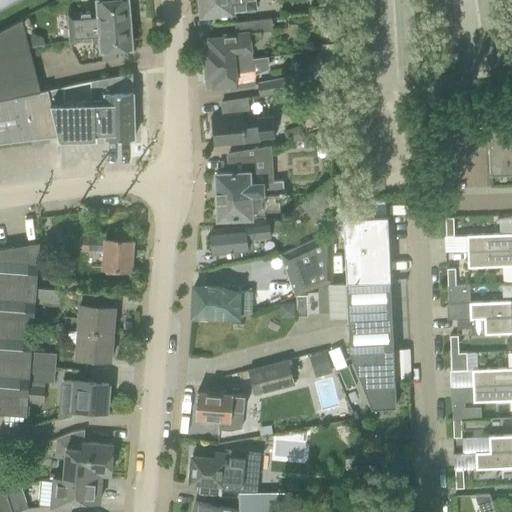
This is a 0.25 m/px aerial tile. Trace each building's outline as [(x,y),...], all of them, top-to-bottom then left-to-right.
[(126,0),(97,0),(96,0),(97,11),(67,14),(68,28),(128,23),(126,0)] [(255,10),(253,0),(198,0),(199,3),(196,5),(197,10),(200,12),(200,16),(232,13),(232,12),(255,10)] [(323,33),(332,33),(332,14),(320,14),(320,33),(323,33)] [(222,36),(222,37),(207,38),(208,44),(202,45),(204,64),(247,59),(246,46),(250,45),(256,43),(259,38),(261,32),(273,31),(272,19),(234,23),(235,34),(222,36)] [(21,20),(0,31),(0,100),(40,92),(28,47),(25,33),(21,20)] [(128,23),(68,28),(69,42),(99,39),(100,50),(131,48),(128,23)] [(30,32),(25,33),(28,47),(42,45),(41,38),(30,32)] [(332,45),(332,33),(323,33),(323,45),(332,45)] [(247,59),(204,64),(205,82),(211,82),(212,88),(228,86),(228,88),(253,86),(251,58),(247,59)] [(78,83),(47,90),(57,135),(58,136),(58,137),(58,138),(59,139),(60,139),(61,140),(62,141),(63,141),(64,141),(65,141),(66,141),(67,141),(68,141),(69,140),(70,140),(70,139),(71,138),(72,137),(72,136),(72,135),(72,134),(79,134),(79,139),(107,138),(109,138),(111,138),(112,137),(114,137),(116,137),(117,136),(119,136),(121,135),(122,135),(124,134),(125,134),(127,133),(128,132),(130,131),(131,130),(133,129),(134,128),(136,127),(137,126),(138,125),(137,124),(136,126),(133,128),(132,92),(120,92),(120,75),(78,83)] [(258,83),(261,94),(301,86),(299,75),(258,83)] [(40,92),(0,100),(0,143),(57,135),(47,90),(40,92)] [(239,141),(259,139),(273,138),(271,117),(257,118),(258,125),(244,127),(243,115),(249,114),(247,98),(221,102),(222,116),(210,117),(213,142),(239,140),(239,141)] [(435,117),(436,129),(482,128),(481,116),(435,117)] [(511,122),(487,123),(489,172),(511,171),(511,122)] [(285,142),(301,139),(299,127),(283,130),(285,142)] [(270,157),(268,148),(267,145),(256,147),(256,150),(258,159),(270,157)] [(226,157),(227,173),(215,173),(216,196),(282,193),(282,182),(255,183),(253,155),(226,157)] [(331,212),(331,179),(299,204),(315,223),(331,212)] [(283,201),(282,193),(216,196),(217,219),(251,217),(251,209),(279,208),(279,201),(283,201)] [(345,281),(389,279),(386,216),(342,218),(345,281)] [(244,226),(230,228),(210,230),(213,254),(248,250),(247,240),(271,237),(270,233),(283,231),(281,218),(244,222),(244,226)] [(445,236),(453,236),(453,218),(445,218),(445,236)] [(331,282),(331,231),(280,254),(295,295),(331,282)] [(511,233),(466,235),(466,251),(511,249),(511,233)] [(103,269),(110,269),(130,270),(132,240),(74,237),(74,249),(104,251),(103,269)] [(0,413),(26,416),(28,381),(29,366),(30,352),(34,303),(35,288),(39,242),(0,248),(0,413)] [(467,268),(511,265),(511,249),(466,251),(467,268)] [(446,268),(447,286),(455,285),(454,268),(446,268)] [(348,350),(370,407),(395,406),(389,279),(345,282),(348,350)] [(448,304),(468,303),(468,302),(469,302),(468,285),(455,285),(447,286),(448,304)] [(220,286),(206,286),(206,289),(192,289),(191,318),(238,319),(238,317),(249,313),(250,290),(220,289),(220,286)] [(60,290),(57,290),(35,288),(34,303),(59,305),(60,290)] [(317,294),(317,314),(329,313),(329,289),(317,289),(317,294)] [(79,304),(78,319),(65,318),(64,329),(77,330),(112,333),(114,307),(99,305),(100,293),(80,292),(79,304)] [(317,314),(317,294),(306,294),(306,296),(306,314),(317,314)] [(306,314),(306,296),(295,296),(296,317),(306,317),(306,314)] [(468,302),(468,303),(469,319),(511,316),(511,300),(469,302),(468,302)] [(294,318),(293,303),(278,303),(278,319),(294,318)] [(484,334),(511,333),(511,316),(469,319),(483,319),(484,334)] [(112,333),(77,330),(75,357),(110,360),(112,333)] [(449,336),(450,353),(458,353),(457,335),(449,336)] [(56,354),(30,352),(29,366),(55,368),(56,354)] [(325,352),(308,356),(312,375),(330,371),(325,352)] [(466,353),(458,353),(450,353),(450,371),(466,370),(466,353)] [(287,360),(247,370),(253,394),(293,384),(287,360)] [(29,366),(28,381),(29,381),(45,382),(53,383),(55,368),(29,366)] [(511,367),(471,369),(472,386),(511,384),(511,367)] [(108,384),(88,382),(60,380),(57,418),(71,416),(71,409),(106,411),(108,384)] [(45,382),(29,381),(28,403),(44,404),(45,382)] [(511,384),(472,386),(472,402),(511,400),(511,384)] [(243,410),(244,395),(197,391),(194,417),(219,419),(218,430),(219,430),(219,429),(229,430),(241,428),(242,417),(243,410)] [(464,402),(452,403),(452,420),(460,420),(464,419),(464,402)] [(460,429),(460,420),(452,420),(453,437),(461,437),(460,429)] [(52,476),(52,477),(62,478),(79,479),(80,471),(109,473),(111,444),(83,442),(84,430),(70,432),(55,438),(54,452),(64,453),(62,477),(52,476)] [(474,452),(474,453),(511,451),(511,435),(488,436),(488,452),(474,452)] [(188,470),(187,476),(189,478),(189,482),(198,482),(220,484),(220,490),(221,491),(238,492),(256,492),(256,490),(252,491),(256,451),(224,448),(223,453),(212,452),(212,457),(195,456),(192,456),(191,455),(191,457),(190,464),(190,468),(188,470)] [(511,467),(511,451),(474,453),(475,469),(511,467)] [(0,476),(5,491),(20,485),(10,459),(0,464),(0,476)] [(379,485),(378,464),(353,466),(354,486),(379,485)] [(454,470),(455,488),(463,488),(462,470),(454,470)] [(40,482),(38,506),(50,507),(70,508),(70,500),(99,502),(101,473),(109,474),(109,473),(80,471),(79,479),(62,478),(52,477),(52,483),(40,482)] [(0,511),(12,511),(5,491),(0,476),(0,511)] [(23,493),(20,485),(5,491),(12,511),(16,511),(28,508),(23,493)] [(293,492),(267,493),(267,511),(293,510),(293,492)] [(480,511),(493,511),(491,495),(478,497),(480,511)] [(195,502),(192,511),(234,511),(235,510),(195,502)]
